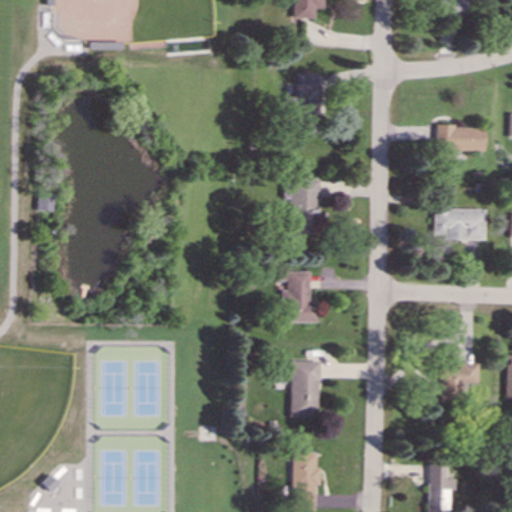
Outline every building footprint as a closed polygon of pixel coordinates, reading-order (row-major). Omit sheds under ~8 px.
[(320,0),(291,0),(291,18),(312,18),(312,7),(320,8),(320,0)] [(436,0),(436,10),(465,10),(465,0),(436,0)] [(316,72),(294,72),(293,96),(288,96),(288,132),(315,132),(316,72)] [(481,126),(432,125),(431,149),(481,150),(481,126)] [(317,233),(316,178),(287,178),(288,234),(317,233)] [(35,191),(52,192),(51,210),(35,209),(35,191)] [(480,240),(481,208),(431,207),(430,235),(441,235),(441,238),(480,240)] [(305,301),(306,271),(283,270),(282,321),(313,322),(313,301),(305,301)] [(511,353),(504,353),(503,397),(511,397),(511,353)] [(286,416),(315,416),(316,360),(287,359),(286,416)] [(473,362),(454,362),(454,368),(435,367),(434,398),(457,399),(458,385),(473,385),(473,362)] [(312,510),(312,484),(316,484),(317,466),(313,466),(313,452),(289,451),(287,509),(312,510)] [(442,477),(443,463),(425,462),(423,511),(444,511),(445,489),(451,489),(451,478),(442,477)] [(47,472),(58,482),(49,492),(38,481),(47,472)]
